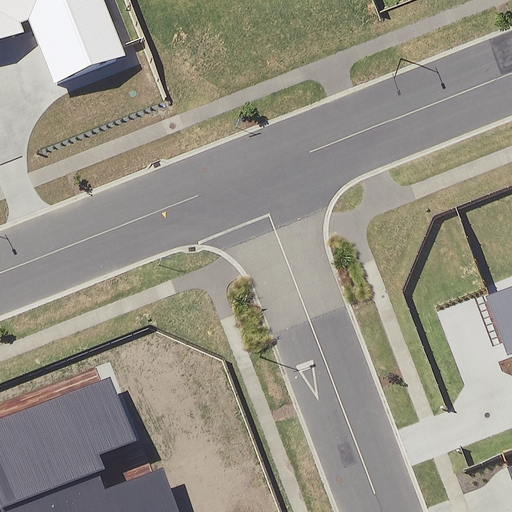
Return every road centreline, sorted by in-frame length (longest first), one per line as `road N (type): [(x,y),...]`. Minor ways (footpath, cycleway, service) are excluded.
road 1 (residential): [(235,193),(359,511)]
road 2 (residential): [(235,193),(511,82)]
road 3 (residential): [(0,284),(235,193)]
